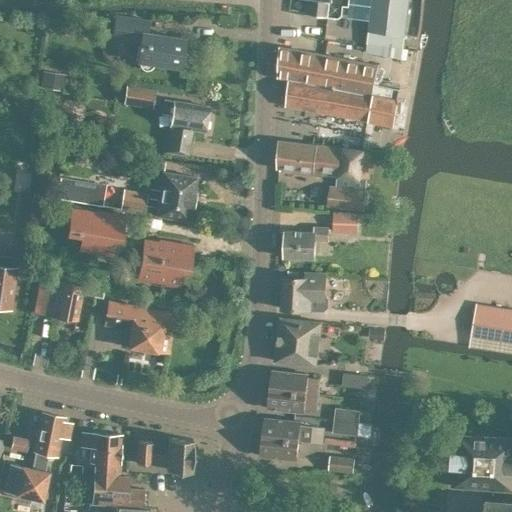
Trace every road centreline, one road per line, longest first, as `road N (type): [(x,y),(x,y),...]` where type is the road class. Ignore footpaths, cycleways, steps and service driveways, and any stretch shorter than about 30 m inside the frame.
road 1 (tertiary): [(256,331),(268,0)]
road 2 (tertiary): [(232,419),(0,373)]
